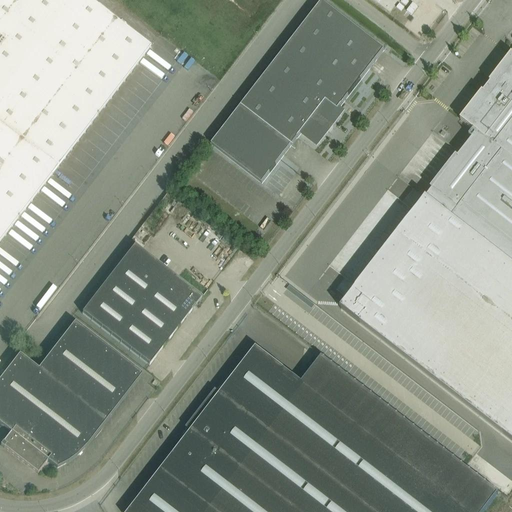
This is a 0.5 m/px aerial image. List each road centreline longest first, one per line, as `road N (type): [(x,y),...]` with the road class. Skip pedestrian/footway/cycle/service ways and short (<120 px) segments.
road 1 (unclassified): [(0,506),(52,505),(107,472),(472,0)]
road 2 (unknown): [(505,22),(285,304),(299,328),(493,483),(511,485)]
road 3 (unknown): [(114,511),(255,334)]
